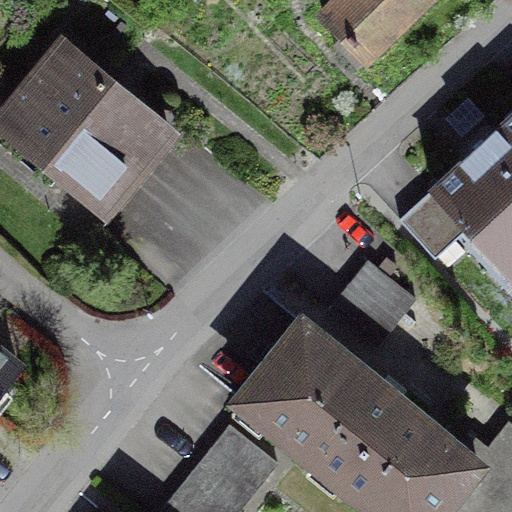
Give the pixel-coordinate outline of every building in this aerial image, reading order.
[(337,0),(322,14),(367,57),(428,0),(337,0)] [(93,68),(78,56),(62,42),(0,116),(0,121),(117,219),(194,127),(105,53),(93,68)] [(511,114),(400,219),(434,255),(457,234),(511,292),(511,114)] [(367,259),(328,307),(376,345),(415,297),(367,259)] [(471,458),(304,321),(240,398),(378,511),(511,511),(511,422),(505,417),(471,458)] [(0,400),(36,357),(0,328),(0,400)] [(277,462),(229,423),(200,460),(247,498),(277,462)] [(236,511),(247,498),(200,460),(157,511),(236,511)]
